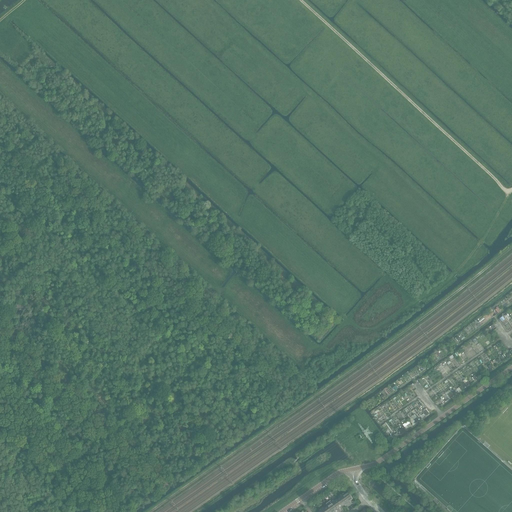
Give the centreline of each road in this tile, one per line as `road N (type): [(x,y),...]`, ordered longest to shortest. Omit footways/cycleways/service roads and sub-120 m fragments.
road 1 (track): [(511,249),(149,511)]
road 2 (unclassified): [(370,465),(511,367)]
